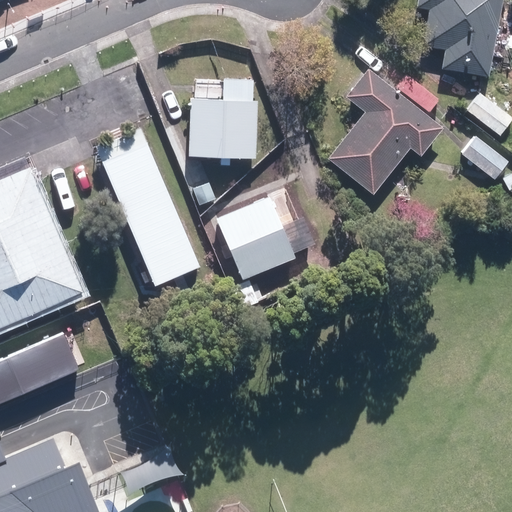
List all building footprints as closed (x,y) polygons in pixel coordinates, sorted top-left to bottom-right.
[(497,0),(410,0),(409,10),(424,13),(417,48),(439,53),(435,71),(482,80),(497,0)] [(437,133),(361,72),(339,100),(358,115),(320,162),(366,198),(403,151),(414,160),(437,133)] [(404,73),(391,90),(424,115),(437,98),(404,73)] [(248,162),(250,81),(217,80),(217,103),(184,102),(183,161),(248,162)] [(473,95),(461,111),(495,137),(508,121),(473,95)] [(469,137),(455,156),(489,182),(503,163),(469,137)] [(194,273),(139,147),(91,168),(146,294),(194,273)] [(0,326),(73,295),(20,175),(0,183),(0,326)] [(264,199),(209,221),(232,280),(288,258),(264,199)] [(0,362),(0,402),(80,369),(66,335),(0,362)] [(97,511),(75,459),(0,490),(0,511),(97,511)]
